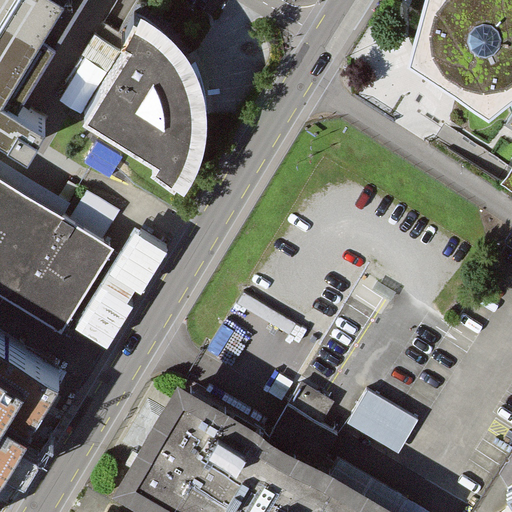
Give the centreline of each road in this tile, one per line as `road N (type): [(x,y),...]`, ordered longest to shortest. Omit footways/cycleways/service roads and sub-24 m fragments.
road 1 (secondary): [(38,511),(300,79)]
road 2 (unknown): [(483,415),(424,381),(399,355),(434,270),(408,232),(365,219),(336,242),(300,295)]
